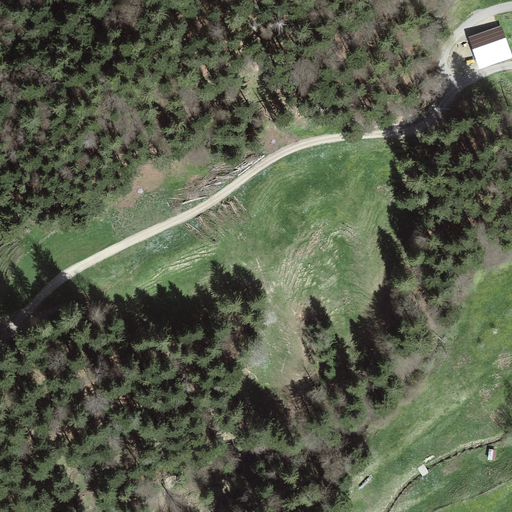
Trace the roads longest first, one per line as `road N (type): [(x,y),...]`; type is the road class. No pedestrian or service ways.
road 1 (track): [(458,82),(418,127),(282,153),(0,320)]
road 2 (track): [(511,64),(462,82),(443,66),(445,46),(460,28),(511,3)]
